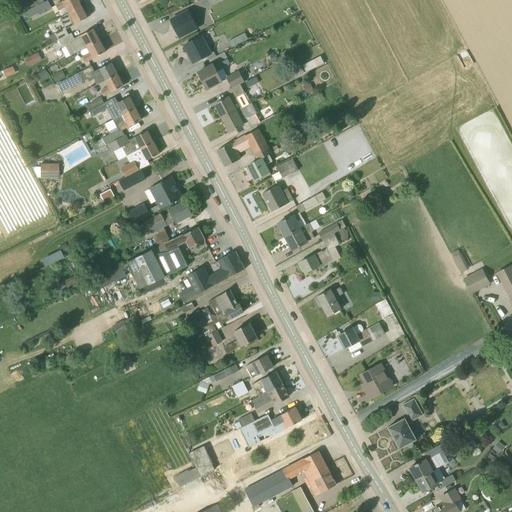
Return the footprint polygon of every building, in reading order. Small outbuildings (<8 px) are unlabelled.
[(69,13),(81,7),(78,0),(65,0),(56,5),(59,11),(66,7),(69,13)] [(48,1),(27,11),(30,19),(52,8),(48,1)] [(81,7),(69,13),(60,18),(65,28),(49,36),(53,44),(58,41),(69,35),(66,30),(88,18),(81,7)] [(197,29),(188,11),(171,20),(180,38),(197,29)] [(69,35),(58,41),(62,48),(65,46),(70,56),(88,47),(100,41),(93,29),(72,40),(69,35)] [(245,33),(229,41),(232,48),(248,39),(245,33)] [(184,45),(193,63),(211,54),(202,36),(184,45)] [(106,52),(100,41),(88,47),(91,53),(83,57),(86,62),(106,52)] [(37,53),(25,59),(29,66),(41,60),(37,53)] [(306,72),(317,67),(313,60),(302,65),(306,72)] [(98,85),(105,81),(117,75),(111,63),(95,72),(86,76),(89,82),(95,79),(98,85)] [(223,69),(217,72),(213,65),(198,73),(207,90),(227,79),(232,89),(244,82),(239,72),(227,78),(223,69)] [(298,78),(305,74),(301,66),(294,70),(298,78)] [(5,77),(15,74),(13,67),(3,70),(5,77)] [(45,69),(39,74),(44,81),(51,77),(49,75),(45,69)] [(62,70),(53,75),(57,83),(66,78),(62,70)] [(85,81),(80,72),(56,85),(61,94),(85,81)] [(123,86),(117,75),(105,81),(109,87),(101,91),(104,96),(123,86)] [(250,79),(254,85),(259,82),(256,76),(250,79)] [(306,95),(313,92),(310,84),(303,87),(306,95)] [(222,119),(237,111),(242,108),(237,98),(245,94),(240,85),(229,91),(232,97),(230,98),(229,97),(215,105),(222,119)] [(94,108),(104,103),(101,97),(91,103),(94,108)] [(110,113),(113,120),(135,108),(129,97),(110,107),(112,112),(110,113)] [(107,109),(104,103),(94,108),(87,112),(92,120),(98,116),(97,115),(107,109)] [(102,139),(103,140),(106,146),(117,140),(114,134),(141,120),(135,108),(113,120),(106,124),(111,134),(102,139)] [(242,121),(237,111),(222,119),(229,133),(244,125),(243,124),(246,123),(250,129),(261,123),(256,114),(242,121)] [(256,157),(269,150),(259,129),(259,128),(217,151),(226,167),(240,159),(237,153),(250,146),(256,157)] [(106,146),(98,150),(97,151),(100,156),(109,151),(111,154),(122,148),(126,157),(131,154),(153,142),(147,131),(129,141),(126,135),(117,140),(106,146)] [(94,144),(98,150),(106,146),(103,140),(94,144)] [(131,154),(135,161),(121,168),(125,176),(126,177),(139,170),(139,169),(137,165),(147,160),(159,154),(153,142),(131,154)] [(272,154),(269,150),(256,157),(258,161),(248,166),(255,179),(269,172),(265,165),(272,161),(269,155),(272,154)] [(293,160),(277,168),(283,179),(298,170),(293,160)] [(40,164),(40,179),(59,179),(59,164),(40,164)] [(124,190),(147,178),(144,173),(127,182),(125,178),(119,181),(124,190)] [(172,177),(150,188),(161,210),(183,198),(172,177)] [(272,212),(293,201),(287,189),(280,192),(277,186),(262,194),(272,212)] [(100,195),(105,203),(115,197),(110,189),(100,195)] [(322,192),(315,196),(319,204),(326,199),(322,192)] [(350,200),(355,197),(352,192),(347,195),(350,200)] [(306,211),(319,204),(315,196),(302,203),(306,211)] [(171,214),(163,218),(161,214),(140,225),(146,236),(175,221),(176,224),(192,215),(185,201),(169,210),(171,214)] [(144,204),(127,213),(133,225),(151,216),(144,204)] [(303,218),(299,213),(293,216),(293,215),(278,223),(285,237),(300,229),(296,222),(303,218)] [(309,224),(300,229),(285,237),(292,250),(315,238),(311,232),(313,231),(309,224)] [(323,240),(334,234),(341,231),(337,224),(318,234),(322,241),(323,240)] [(170,241),(165,244),(168,251),(178,246),(186,242),(190,248),(205,240),(198,227),(183,235),(170,241)] [(159,247),(165,244),(170,241),(166,231),(154,236),(159,247)] [(340,245),(334,234),(323,240),(327,248),(299,262),(305,273),(318,267),(319,269),(334,262),(328,251),(340,245)] [(59,246),(63,254),(70,251),(66,243),(59,246)] [(154,258),(151,251),(128,263),(141,288),(188,265),(178,246),(168,251),(154,258)] [(452,253),(453,256),(454,258),(453,258),(461,273),(469,269),(461,254),(460,254),(460,253),(458,250),(452,253)] [(245,269),(236,251),(219,260),(224,270),(208,278),(203,267),(188,275),(194,286),(179,294),(183,302),(213,286),(229,277),(229,278),(245,269)] [(498,273),(509,295),(511,293),(511,267),(511,265),(498,273)] [(482,270),(464,279),(472,293),(490,284),(482,270)] [(78,277),(76,278),(80,284),(86,282),(84,279),(86,278),(83,272),(77,275),(78,277)] [(75,276),(54,286),(59,295),(80,284),(76,278),(75,276)] [(341,309),(335,298),(343,294),(340,288),(331,292),(330,290),(318,297),(328,316),(334,313),(335,314),(340,311),(339,310),(341,309)] [(217,316),(230,309),(228,306),(236,301),(230,290),(208,302),(212,308),(213,308),(217,316)] [(393,314),(385,300),(377,304),(385,318),(393,314)] [(228,306),(230,309),(217,316),(211,315),(210,314),(209,314),(211,318),(215,324),(219,321),(221,325),(244,312),(239,304),(238,305),(236,301),(228,306)] [(192,303),(181,308),(183,314),(194,308),(192,303)] [(203,316),(203,317),(205,316),(209,314),(210,314),(208,308),(201,312),(203,316)] [(190,316),(193,322),(203,316),(201,312),(199,310),(190,316)] [(130,331),(129,331),(124,321),(113,326),(118,337),(130,331)] [(201,329),(205,336),(216,331),(212,323),(201,329)] [(224,347),(227,354),(257,338),(250,323),(241,328),(234,332),(238,340),(224,347)] [(366,330),(356,335),(353,328),(338,336),(345,348),(348,347),(351,353),(373,341),(385,334),(379,323),(371,328),(366,330)] [(216,331),(205,336),(208,342),(211,341),(213,346),(221,342),(216,331)] [(267,355),(246,366),(249,372),(255,369),(258,375),(273,367),(267,355)] [(41,373),(52,368),(47,357),(36,363),(41,373)] [(196,364),(193,374),(202,376),(205,367),(196,364)] [(393,386),(381,364),(361,375),(368,388),(364,390),(369,399),(393,386)] [(235,365),(214,376),(217,382),(239,371),(235,365)] [(259,397),(282,384),(282,383),(283,381),(281,378),(279,377),(276,372),(252,385),(259,397)] [(243,381),(232,387),(238,398),(249,393),(243,381)] [(201,382),(198,390),(205,393),(208,385),(201,382)] [(289,396),(282,384),(259,397),(251,401),(258,413),(289,396)] [(423,415),(420,410),(414,399),(403,405),(409,417),(405,419),(405,418),(388,427),(399,449),(405,446),(407,448),(409,449),(412,448),(413,445),(411,442),(416,440),(407,423),(411,421),(423,415)] [(212,464),(248,446),(248,447),(276,434),(302,420),(301,418),(301,417),(300,414),(298,414),(295,407),(272,420),(269,413),(256,420),(243,426),(189,452),(201,476),(215,469),(212,464)] [(239,419),(243,426),(256,420),(252,412),(239,419)] [(505,447),(498,442),(493,449),(499,454),(505,447)] [(410,468),(416,480),(439,468),(439,467),(434,456),(444,451),(441,444),(425,453),(429,458),(426,460),(426,459),(410,468)] [(285,469),(290,479),(309,469),(318,485),(312,488),(316,495),(336,485),(318,451),(285,469)] [(494,466),(498,460),(489,454),(485,461),(494,466)] [(439,468),(416,480),(423,492),(441,482),(444,488),(456,481),(453,475),(445,479),(439,468)] [(294,486),(290,479),(285,469),(245,490),(254,507),(294,486)] [(314,511),(302,486),(292,492),(302,511),(314,511)] [(433,511),(460,511),(466,509),(455,489),(441,497),(445,504),(433,510),(433,511)]
